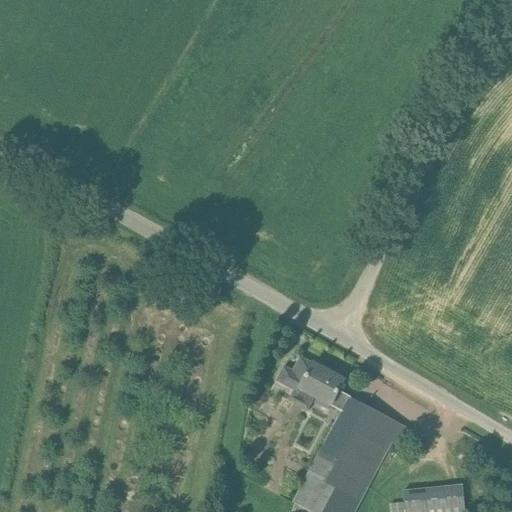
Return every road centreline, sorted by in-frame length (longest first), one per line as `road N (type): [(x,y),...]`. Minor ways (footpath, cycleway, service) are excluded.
road 1 (unclassified): [(338,332),(85,188),(0,152)]
road 2 (unclassified): [(338,332),(426,138),(511,31)]
road 3 (unclassified): [(511,437),(338,332)]
